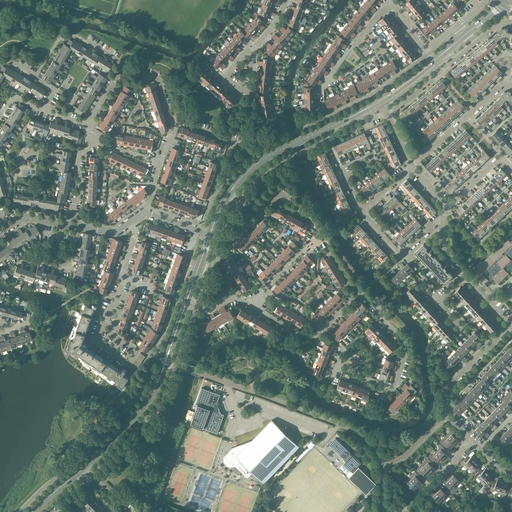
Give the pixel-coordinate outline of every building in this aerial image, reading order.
[(369,0),(367,0),(365,3),(375,11),(376,9),(373,7),(375,4),(369,0)] [(414,0),(409,0),(405,4),(408,6),(405,9),(406,10),(416,2),(414,0)] [(410,9),(412,12),(419,6),(416,2),(406,10),(407,12),(410,9)] [(263,3),(261,9),(273,13),(274,11),(270,9),(271,6),(263,3)] [(365,3),(361,7),(368,13),(370,10),(373,13),(375,11),(365,3)] [(450,7),(456,14),(461,10),(459,7),(457,8),(454,4),(450,7)] [(292,6),(291,8),(303,13),(306,14),(308,9),(305,8),(297,5),(296,8),(292,6)] [(411,16),(413,18),(423,10),(419,6),(412,12),(414,14),(411,16)] [(361,7),(358,11),(368,20),(369,18),(366,15),(368,13),(361,7)] [(456,14),(450,7),(446,10),(454,20),(456,19),(453,16),(456,14)] [(295,12),(293,15),(302,18),(303,13),(291,8),(291,11),(295,12)] [(273,13),(261,9),(259,14),(267,17),(269,14),(273,15),(273,13)] [(423,10),(413,18),(414,19),(416,17),(419,20),(426,14),(423,10)] [(454,20),(446,10),(442,14),(448,21),(450,19),(453,22),(454,20)] [(358,11),(355,16),(361,21),(363,19),(367,21),(368,20),(358,11)] [(442,14),(438,17),(446,27),(448,26),(446,23),(448,21),(442,14)] [(288,17),(288,19),(300,23),(302,18),(293,15),(292,18),(288,17)] [(254,20),(263,29),(265,27),(261,24),(264,22),(257,16),(254,20)] [(355,16),(351,20),(361,28),(363,26),(359,24),(361,21),(355,16)] [(379,21),(382,26),(392,17),(391,16),(388,18),(386,16),(379,21)] [(384,31),(386,30),(393,24),(391,22),(394,19),(392,17),(382,26),(381,27),(384,31)] [(446,27),(438,17),(434,20),(440,27),(443,25),(445,28),(446,27)] [(300,23),(288,19),(287,21),(291,22),(290,25),(298,28),(300,23)] [(256,30),(258,28),(262,31),(263,29),(254,20),(250,24),(256,30)] [(351,20),(348,24),(354,29),(356,27),(360,30),(361,28),(351,20)] [(440,27),(434,20),(430,23),(438,33),(440,32),(438,29),(440,27)] [(430,23),(426,27),(432,34),(435,32),(437,35),(438,33),(430,23)] [(246,28),(256,37),(257,35),(254,32),(256,30),(250,24),(246,28)] [(348,24),(344,28),(354,36),(356,34),(352,32),(354,29),(348,24)] [(386,30),(389,34),(399,26),(398,24),(395,27),(393,24),(386,30)] [(389,34),(393,38),(397,35),(400,33),(397,30),(401,27),(399,26),(389,34)] [(283,27),(282,29),(291,37),(295,33),(289,27),(286,30),(283,27)] [(432,34),(426,27),(422,30),(426,34),(424,35),(427,38),(432,34)] [(247,36),(249,38),(251,36),(254,39),(256,37),(246,28),(243,32),(247,36)] [(354,36),(344,28),(341,32),(347,38),(350,35),(353,38),(354,36)] [(504,37),(511,39),(511,36),(511,33),(507,32),(508,29),(504,28),(504,29),(501,28),(497,32),(498,33),(502,37),(504,37)] [(283,33),(281,35),(288,41),(291,37),(282,29),(280,30),(283,33)] [(237,34),(246,43),(248,41),(245,38),(247,36),(243,32),(240,30),(237,34)] [(492,38),(496,42),(502,37),(498,33),(492,38)] [(233,38),(239,44),(242,42),(245,45),(246,43),(237,34),(233,38)] [(390,40),(394,44),(404,36),(402,34),(399,37),(397,35),(393,38),(390,40)] [(276,35),(275,37),(284,45),(288,41),(281,35),(279,38),(276,35)] [(335,40),(346,48),(347,46),(343,43),(345,40),(338,35),(335,40)] [(405,38),(404,36),(394,44),(391,46),(395,50),(397,49),(404,43),(402,41),(405,38)] [(276,41),(274,43),(281,49),(284,45),(275,37),(273,38),(276,41)] [(229,42),(239,51),(240,49),(237,47),(239,44),(233,38),(229,42)] [(496,42),(492,38),(488,41),(494,48),(498,44),(496,42)] [(74,40),(72,42),(69,47),(71,49),(73,50),(78,43),(74,40)] [(332,45),(339,50),(341,47),(344,49),(346,48),(335,40),(332,45)] [(494,48),(488,41),(484,44),(490,51),(494,48)] [(226,46),(232,52),(234,50),(237,53),(239,51),(229,42),(226,46)] [(73,50),(78,53),(82,45),(78,43),(73,50)] [(269,43),(267,45),(277,53),(281,49),(274,43),(272,46),(269,43)] [(397,49),(401,53),(411,44),(409,43),(406,45),(404,43),(397,49)] [(68,53),(71,49),(66,45),(64,44),(61,48),(68,53)] [(401,53),(404,57),(411,51),(409,49),(412,46),(411,44),(401,53)] [(490,51),(484,44),(480,48),(486,55),(490,51)] [(78,53),(81,55),(82,56),(87,48),(82,45),(78,53)] [(277,53),(267,45),(266,46),(269,49),(267,52),(273,57),(277,53)] [(329,49),(339,56),(341,55),(337,52),(339,50),(332,45),(329,49)] [(222,50),(232,59),(233,57),(230,55),(232,52),(226,46),(222,50)] [(58,53),(66,57),(68,53),(61,48),(58,53)] [(82,56),(83,56),(86,58),(91,51),(87,48),(82,56)] [(480,48),(476,51),(481,58),(486,55),(480,48)] [(326,53),(333,58),(335,56),(338,58),(339,56),(329,49),(326,53)] [(222,50),(219,54),(225,60),(227,58),(230,61),(232,59),(222,50)] [(86,58),(89,60),(91,61),(95,53),(91,51),(86,58)] [(411,51),(404,57),(406,59),(405,62),(408,65),(417,58),(414,56),(418,53),(416,51),(413,54),(411,51)] [(472,55),(477,62),(481,58),(476,51),(472,55)] [(63,62),(64,61),(66,57),(58,53),(55,57),(63,62)] [(100,56),(95,53),(91,61),(92,62),(95,64),(100,56)] [(326,53),(323,58),(333,65),(334,63),(331,61),(333,58),(326,53)] [(219,54),(215,58),(225,67),(226,65),(223,63),(225,60),(219,54)] [(477,62),(472,55),(467,58),(473,65),(477,62)] [(95,64),(101,68),(106,60),(100,56),(95,64)] [(55,57),(53,61),(60,66),(62,63),(63,62),(55,57)] [(225,67),(215,58),(211,63),(218,68),(220,66),(223,69),(225,67)] [(323,58),(319,62),(327,67),(328,65),(332,67),(333,65),(323,58)] [(473,65),(467,58),(463,62),(469,68),(473,65)] [(106,60),(101,68),(108,72),(113,64),(106,60)] [(57,70),(58,69),(60,66),(53,61),(50,66),(57,70)] [(388,64),(395,75),(397,73),(394,70),(397,68),(392,61),(388,64)] [(319,62),(316,67),(327,74),(328,72),(325,70),(327,67),(319,62)] [(469,68),(463,62),(459,65),(465,72),(469,68)] [(383,67),(388,74),(391,72),(393,76),(395,75),(388,64),(383,67)] [(465,72),(459,65),(455,69),(461,75),(465,72)] [(494,65),(490,69),(498,77),(502,73),(494,65)] [(7,77),(11,69),(7,66),(6,68),(2,74),(4,75),(7,77)] [(55,75),(57,72),(57,70),(50,66),(47,70),(55,75)] [(316,67),(313,71),(320,76),(322,73),(326,76),(327,74),(316,67)] [(379,70),(386,81),(388,79),(385,76),(388,74),(383,67),(379,70)] [(11,80),(16,72),(11,69),(7,77),(11,80)] [(461,75),(455,69),(451,72),(456,79),(461,75)] [(486,73),(494,81),(498,77),(490,69),(486,73)] [(55,75),(47,70),(45,74),(52,79),(53,78),(55,75)] [(379,70),(374,73),(379,80),(382,78),(384,82),(386,81),(379,70)] [(198,79),(202,82),(211,73),(209,71),(206,74),(204,72),(198,79)] [(313,71),(310,76),(321,83),(322,81),(319,79),(320,76),(313,71)] [(20,75),(16,72),(11,80),(14,81),(15,82),(20,75)] [(97,77),(96,78),(104,83),(107,78),(99,73),(97,77)] [(202,82),(206,86),(212,79),(210,77),(213,74),(211,73),(202,82)] [(374,73),(370,76),(377,86),(379,85),(376,82),(379,80),(374,73)] [(486,73),(482,76),(490,84),(494,81),(486,73)] [(52,79),(45,74),(42,79),(49,84),(51,80),(52,79)] [(24,77),(20,75),(15,82),(16,83),(20,85),(24,77)] [(321,83),(310,76),(307,80),(314,85),(316,82),(319,85),(321,83)] [(365,79),(370,86),(373,84),(375,88),(377,86),(370,76),(365,79)] [(490,84),(482,76),(479,80),(486,88),(490,84)] [(29,80),(24,77),(20,85),(23,87),(24,88),(29,80)] [(95,79),(93,82),(101,87),(104,83),(96,78),(95,79)] [(206,86),(210,90),(219,80),(217,78),(214,82),(212,79),(206,86)] [(365,79),(361,82),(368,92),(370,91),(367,88),(370,86),(365,79)] [(33,83),(29,80),(24,88),(25,88),(28,90),(33,83)] [(210,90),(214,93),(220,87),(218,85),(221,81),(219,80),(210,90)] [(441,80),(437,84),(442,91),(447,87),(441,80)] [(486,88),(479,80),(475,84),(482,92),(486,88)] [(91,85),(91,86),(98,91),(101,87),(93,82),(91,85)] [(368,92),(361,82),(356,85),(361,92),(364,90),(366,94),(368,92)] [(39,87),(33,83),(28,90),(35,94),(39,87)] [(155,90),(156,90),(154,84),(149,86),(146,87),(145,87),(147,93),(155,90)] [(437,84),(432,87),(438,94),(442,91),(437,84)] [(475,84),(471,88),(478,95),(482,92),(475,84)] [(88,91),(96,96),(98,91),(91,86),(90,88),(88,91)] [(121,91),(122,92),(122,91),(129,96),(128,96),(129,96),(133,91),(131,90),(129,89),(124,86),(121,91)] [(214,93),(218,97),(227,87),(225,86),(222,89),(220,87),(214,93)] [(354,86),(349,88),(355,100),(357,99),(355,95),(358,93),(354,86)] [(46,91),(39,87),(35,94),(41,98),(46,91)] [(218,97),(222,100),(228,94),(226,92),(229,89),(227,87),(218,97)] [(428,91),(434,98),(438,94),(432,87),(428,91)] [(349,88),(344,91),(348,98),(351,97),(353,101),(355,100),(349,88)] [(478,95),(471,88),(467,91),(474,99),(478,95)] [(157,96),(155,90),(147,93),(149,97),(149,98),(157,96)] [(86,94),(85,95),(93,100),(96,96),(88,91),(86,94)] [(122,92),(119,97),(125,101),(126,100),(128,96),(129,96),(122,91),(122,92)] [(344,91),(339,93),(345,105),(347,104),(345,100),(348,98),(344,91)] [(424,94),(430,101),(434,98),(428,91),(424,94)] [(506,100),(507,100),(511,101),(511,95),(510,95),(511,92),(507,91),(506,93),(504,92),(500,95),(501,96),(506,100)] [(222,100),(226,104),(235,94),(233,93),(231,96),(228,94),(222,100)] [(339,93),(335,96),(339,103),(341,102),(343,106),(345,105),(339,93)] [(235,94),(226,104),(231,108),(236,101),(234,99),(237,96),(235,94)] [(424,94),(420,98),(426,104),(430,101),(424,94)] [(85,96),(83,99),(90,104),(93,100),(85,95),(85,96)] [(151,104),(159,102),(157,96),(149,98),(150,99),(151,104)] [(335,96),(330,98),(336,110),(338,109),(336,105),(339,103),(335,96)] [(500,106),(506,100),(501,96),(496,102),(500,106)] [(119,97),(115,102),(122,106),(125,102),(125,101),(119,97)] [(336,110),(330,98),(325,101),(329,108),(332,107),(334,111),(336,110)] [(420,98),(416,101),(422,108),(426,104),(420,98)] [(90,104),(83,99),(80,104),(87,109),(90,104)] [(458,100),(454,104),(461,112),(465,108),(458,100)] [(416,101),(412,105),(417,111),(422,108),(416,101)] [(115,102),(112,107),(119,111),(120,110),(122,106),(115,102)] [(153,109),(153,110),(161,107),(159,102),(151,104),(153,109)] [(504,109),(500,106),(496,102),(492,105),(499,113),(504,109)] [(10,115),(17,120),(23,111),(26,113),(28,110),(20,104),(17,107),(15,106),(10,115)] [(87,109),(80,104),(77,108),(74,106),(72,110),(81,115),(83,112),(85,113),(87,109)] [(454,104),(450,107),(457,116),(461,112),(454,104)] [(412,105),(408,108),(413,115),(417,111),(412,105)] [(496,117),(499,113),(492,105),(488,109),(496,117)] [(112,107),(109,112),(116,116),(118,112),(119,111),(112,107)] [(155,116),(163,113),(161,107),(153,110),(153,111),(155,116)] [(457,116),(450,107),(446,111),(453,119),(457,116)] [(413,115),(408,108),(403,111),(409,118),(413,115)] [(492,121),(496,117),(488,109),(484,113),(492,121)] [(405,122),(409,118),(403,111),(399,115),(405,122)] [(453,119),(446,111),(442,115),(449,123),(453,119)] [(109,112),(106,117),(113,121),(113,120),(116,116),(109,112)] [(157,120),(157,121),(165,119),(163,113),(155,116),(157,120)] [(488,124),(492,121),(484,113),(480,116),(488,124)] [(10,115),(7,119),(15,124),(15,123),(17,120),(10,115)] [(449,123),(442,115),(437,118),(445,126),(449,123)] [(484,128),(488,124),(480,116),(476,120),(484,128)] [(113,121),(106,117),(103,122),(109,126),(110,126),(112,122),(113,121)] [(437,118),(433,122),(441,130),(445,126),(437,118)] [(7,119),(4,124),(12,128),(14,125),(15,124),(7,119)] [(157,122),(159,127),(166,124),(165,119),(157,121),(157,122)] [(103,130),(106,131),(107,132),(110,127),(110,126),(109,126),(103,122),(102,121),(99,127),(103,130)] [(433,122),(429,125),(437,134),(441,130),(433,122)] [(4,124),(2,128),(9,133),(10,132),(12,128),(4,124)] [(166,124),(159,127),(161,133),(163,132),(168,130),(166,124)] [(375,128),(377,133),(385,129),(383,124),(375,128)] [(429,125),(425,129),(433,137),(437,134),(429,125)] [(2,128),(0,130),(0,132),(7,137),(9,134),(9,133),(2,128)] [(186,139),(186,138),(189,131),(189,130),(183,128),(181,133),(181,135),(180,137),(186,139)] [(377,133),(379,138),(387,134),(385,129),(377,133)] [(425,129),(421,133),(429,141),(433,137),(425,129)] [(80,131),(75,130),(72,138),(77,139),(75,143),(80,145),(83,135),(79,133),(80,131)] [(465,130),(461,134),(467,140),(471,137),(465,130)] [(491,136),(495,140),(501,134),(497,130),(491,136)] [(186,138),(192,140),(195,133),(189,131),(186,138)] [(359,135),(363,145),(369,142),(364,132),(359,135)] [(192,140),(197,142),(198,142),(200,135),(195,133),(192,140)] [(429,141),(421,133),(417,136),(424,145),(429,141)] [(379,138),(381,143),(390,139),(387,134),(379,138)] [(461,134),(457,137),(463,144),(467,140),(461,134)] [(495,140),(499,144),(505,138),(501,134),(495,140)] [(198,142),(203,144),(206,137),(200,135),(198,142)] [(359,135),(354,137),(359,147),(363,145),(359,135)] [(208,146),(209,146),(212,139),(206,137),(203,144),(208,146)] [(349,139),(354,149),(359,147),(354,137),(349,139)] [(457,137),(453,141),(459,148),(463,144),(457,137)] [(499,144),(502,148),(509,142),(505,138),(499,144)] [(214,148),(217,141),(212,139),(209,146),(210,146),(214,148)] [(349,139),(344,142),(349,152),(354,149),(349,139)] [(381,143),(384,148),(392,144),(390,139),(381,143)] [(223,143),(217,141),(215,148),(214,151),(222,154),(225,146),(222,145),(223,143)] [(453,141),(449,145),(455,151),(459,148),(453,141)] [(339,144),(344,154),(349,152),(344,142),(339,144)] [(511,145),(509,142),(502,148),(506,152),(511,146),(511,145)] [(344,154),(339,144),(334,146),(339,156),(344,154)] [(384,148),(386,152),(394,149),(392,144),(384,148)] [(449,145),(445,148),(451,155),(455,151),(449,145)] [(173,148),(171,154),(180,157),(182,151),(180,151),(178,150),(173,148)] [(441,152),(447,158),(451,155),(445,148),(441,152)] [(386,152),(388,157),(396,154),(394,149),(386,152)] [(480,154),(486,161),(490,157),(484,150),(480,154)] [(316,155),(319,160),(327,156),(324,151),(316,155)] [(437,155),(443,162),(447,158),(441,152),(437,155)] [(109,162),(114,164),(118,155),(113,153),(110,158),(109,160),(109,162)] [(171,154),(169,159),(178,163),(180,157),(171,154)] [(388,157),(391,162),(399,159),(396,154),(388,157)] [(480,154),(476,158),(482,165),(486,161),(480,154)] [(114,164),(120,167),(124,158),(118,155),(114,164)] [(443,162),(437,155),(433,159),(439,166),(443,162)] [(319,160),(321,165),(329,161),(327,156),(319,160)] [(129,160),(124,158),(120,167),(125,169),(129,160)] [(476,158),(472,162),(478,168),(482,165),(476,158)] [(169,159),(167,165),(176,168),(178,163),(169,159)] [(399,159),(391,162),(393,167),(401,164),(399,159)] [(433,159),(429,163),(435,169),(439,166),(433,159)] [(125,169),(131,172),(135,163),(129,160),(125,169)] [(211,161),(209,167),(216,170),(218,164),(216,163),(211,161)] [(329,161),(321,165),(323,170),(331,166),(329,161)] [(472,162),(468,165),(474,172),(478,168),(472,162)] [(140,165),(135,163),(131,172),(136,174),(140,165)] [(435,169),(429,163),(425,166),(431,173),(435,169)] [(146,168),(140,165),(136,174),(142,177),(142,175),(143,173),(146,168)] [(167,165),(165,171),(174,174),(176,168),(167,165)] [(468,165),(464,169),(470,175),(474,172),(468,165)] [(323,170),(325,174),(333,171),(331,166),(323,170)] [(209,167),(207,172),(207,173),(214,175),(216,170),(209,167)] [(384,168),(380,172),(386,179),(390,175),(384,168)] [(464,169),(460,173),(466,179),(470,175),(464,169)] [(507,176),(501,169),(497,173),(503,179),(507,176)] [(165,171),(163,176),(172,180),(174,174),(165,171)] [(333,171),(325,174),(328,179),(336,176),(333,171)] [(380,172),(376,176),(382,182),(386,179),(380,172)] [(206,174),(205,178),(212,181),(214,175),(207,173),(206,174)] [(460,173),(456,176),(462,183),(466,179),(460,173)] [(503,179),(497,173),(493,177),(499,183),(503,179)] [(172,180),(163,176),(161,182),(166,184),(168,185),(170,185),(172,180)] [(336,176),(328,179),(330,184),(338,181),(336,176)] [(382,182),(376,176),(372,179),(378,186),(382,182)] [(456,176),(452,180),(458,186),(462,183),(456,176)] [(493,177),(489,180),(495,187),(499,183),(493,177)] [(203,183),(203,184),(210,187),(212,181),(205,178),(203,183)] [(378,186),(372,179),(368,183),(374,190),(378,186)] [(411,184),(407,180),(400,186),(404,190),(411,184)] [(448,184),(454,190),(458,186),(452,180),(448,184)] [(495,187),(489,180),(485,184),(491,190),(495,187)] [(330,184),(332,189),(340,185),(338,181),(330,184)] [(368,183),(364,187),(370,193),(374,190),(368,183)] [(202,185),(201,190),(208,192),(210,187),(203,184),(202,185)] [(414,188),(411,184),(404,190),(408,194),(414,188)] [(454,190),(448,184),(444,187),(450,194),(454,190)] [(485,184),(481,188),(487,194),(491,190),(485,184)] [(340,185),(332,189),(334,194),(342,190),(340,185)] [(370,193),(364,187),(360,190),(366,197),(370,193)] [(138,192),(143,198),(148,195),(145,190),(143,188),(138,192)] [(408,194),(412,198),(418,192),(414,188),(408,194)] [(481,188),(477,191),(483,198),(487,194),(481,188)] [(208,192),(201,190),(199,196),(204,197),(206,198),(208,192)] [(342,190),(334,194),(337,199),(345,195),(342,190)] [(477,191),(473,195),(479,201),(483,198),(477,191)] [(134,195),(138,202),(143,198),(138,192),(134,195)] [(418,192),(412,198),(415,202),(422,196),(418,192)] [(12,202),(20,204),(22,195),(14,193),(12,202)] [(27,205),(29,196),(22,195),(20,204),(27,205)] [(129,199),(134,205),(138,202),(134,195),(133,196),(129,199)] [(162,207),(163,206),(162,206),(165,198),(166,197),(160,195),(159,197),(158,199),(156,205),(162,207)] [(337,199),(339,204),(347,200),(345,195),(337,199)] [(479,201),(473,195),(469,199),(475,205),(479,201)] [(394,196),(390,199),(396,206),(400,202),(394,196)] [(415,202),(419,206),(425,200),(422,196),(415,202)] [(163,206),(168,208),(171,200),(165,198),(162,206),(163,206)] [(124,202),(129,209),(134,205),(129,199),(125,202),(124,202)] [(390,199),(386,203),(392,210),(396,206),(390,199)] [(469,199),(465,202),(471,209),(475,205),(469,199)] [(168,208),(174,210),(176,202),(175,202),(171,200),(168,208)] [(347,200),(339,204),(341,209),(349,205),(347,200)] [(419,206),(423,210),(429,204),(425,200),(419,206)] [(503,204),(510,210),(511,207),(511,204),(507,200),(503,204)] [(58,211),(58,208),(62,209),(63,203),(57,201),(53,201),(52,209),(58,211)] [(119,206),(124,212),(129,209),(124,202),(123,203),(119,206)] [(174,210),(179,212),(182,204),(177,203),(176,202),(174,210)] [(465,202),(461,206),(467,212),(471,209),(465,202)] [(386,203),(382,207),(388,213),(392,210),(386,203)] [(179,212),(185,214),(188,206),(187,206),(182,204),(179,212)] [(429,204),(423,210),(426,214),(433,208),(429,204)] [(510,210),(503,204),(500,207),(506,214),(510,210)] [(349,205),(341,209),(344,214),(352,210),(349,205)] [(115,209),(114,210),(119,216),(124,212),(119,206),(115,209)] [(185,214),(191,216),(193,208),(189,207),(188,206),(185,214)] [(461,206),(457,210),(463,216),(467,212),(461,206)] [(388,213),(382,207),(378,210),(384,217),(388,213)] [(500,207),(496,211),(502,218),(506,214),(500,207)] [(193,208),(191,216),(197,218),(198,213),(199,210),(193,208)] [(273,209),(270,215),(273,217),(274,215),(279,218),(283,211),(277,208),(276,210),(273,209)] [(433,208),(426,214),(430,218),(437,212),(433,208)] [(113,210),(110,213),(109,213),(114,220),(119,216),(114,210),(113,210)] [(463,216),(457,210),(453,213),(459,220),(463,216)] [(283,220),(284,221),(288,214),(283,211),(279,218),(283,220)] [(496,211),(492,215),(498,221),(502,218),(496,211)] [(109,213),(110,213),(109,212),(104,216),(105,217),(106,219),(110,224),(115,220),(114,220),(109,213)] [(285,221),(289,224),(293,217),(288,214),(284,221),(285,221)] [(488,219),(494,225),(498,221),(492,215),(488,219)] [(293,226),(294,227),(298,220),(293,217),(289,224),(293,226)] [(411,223),(417,229),(421,225),(415,219),(411,223)] [(488,219),(484,222),(490,229),(494,225),(488,219)] [(295,227),(299,230),(303,223),(298,220),(294,227),(295,227)] [(265,223),(263,221),(259,225),(265,231),(269,227),(265,223)] [(299,230),(304,234),(305,232),(306,230),(309,225),(304,222),(303,223),(299,230)] [(490,229),(484,222),(480,226),(486,232),(490,229)] [(146,232),(151,234),(154,225),(149,223),(146,232)] [(411,223),(407,226),(413,233),(417,229),(411,223)] [(352,230),(356,235),(362,229),(358,224),(352,230)] [(30,228),(35,236),(39,233),(37,230),(36,227),(35,225),(30,228)] [(151,234),(156,236),(160,227),(154,225),(151,234)] [(259,225),(255,230),(261,235),(261,234),(265,231),(259,225)] [(407,226),(403,230),(409,236),(413,233),(407,226)] [(480,226),(476,230),(482,236),(486,232),(480,226)] [(156,236),(161,238),(165,229),(160,227),(156,236)] [(30,228),(26,231),(31,238),(35,236),(30,228)] [(161,238),(167,239),(170,231),(165,229),(161,238)] [(356,235),(359,239),(366,233),(362,229),(356,235)] [(256,239),(260,236),(261,235),(255,230),(251,234),(256,239)] [(403,230),(399,234),(405,240),(409,236),(403,230)] [(482,236),(476,230),(472,234),(478,240),(482,236)] [(26,231),(23,233),(22,234),(26,241),(31,238),(26,231)] [(167,239),(172,241),(175,232),(170,231),(167,239)] [(172,241),(177,243),(180,234),(175,232),(172,241)] [(82,241),(91,242),(92,235),(83,233),(82,241)] [(359,239),(363,243),(370,237),(366,233),(359,239)] [(20,234),(17,236),(22,244),(26,241),(22,234),(20,234)] [(180,234),(177,243),(182,245),(185,236),(180,234)] [(251,234),(246,238),(252,244),(253,243),(256,239),(251,234)] [(399,234),(395,237),(401,244),(405,240),(399,234)] [(13,239),(18,247),(22,244),(17,236),(14,238),(13,239)] [(363,243),(367,246),(373,240),(370,237),(363,243)] [(401,244),(395,237),(391,241),(397,248),(401,244)] [(246,238),(242,242),(248,248),(251,244),(252,244),(246,238)] [(484,283),(487,287),(494,280),(498,284),(509,274),(507,272),(511,267),(511,240),(510,242),(507,238),(496,248),(497,249),(482,263),(481,261),(473,268),(478,275),(476,277),(483,284),(484,283)] [(13,239),(12,240),(8,242),(10,245),(13,249),(18,247),(13,239)] [(114,239),(112,244),(121,247),(123,242),(114,239)] [(367,246),(370,250),(377,244),(373,240),(367,246)] [(82,241),(80,248),(89,250),(91,242),(82,241)] [(152,245),(143,241),(142,244),(137,243),(136,245),(141,247),(150,250),(152,245)] [(288,246),(289,246),(295,252),(294,252),(295,253),(300,248),(295,244),(294,242),(293,241),(288,246)] [(248,248),(242,242),(238,247),(240,249),(244,252),(248,248)] [(112,244),(110,249),(119,252),(121,247),(112,244)] [(381,248),(377,244),(370,250),(374,254),(381,248)] [(439,278),(438,280),(441,283),(442,282),(444,284),(453,276),(447,269),(449,267),(447,265),(444,267),(432,253),(434,251),(432,249),(430,251),(423,244),(415,252),(417,255),(416,256),(419,259),(420,258),(424,263),(423,264),(426,267),(427,266),(431,271),(430,272),(433,275),(435,274),(439,278)] [(10,245),(6,247),(11,255),(12,254),(15,252),(13,249),(10,245)] [(141,247),(136,245),(135,248),(140,249),(139,252),(148,255),(150,250),(141,247)] [(290,256),(294,252),(295,252),(289,246),(285,250),(290,256)] [(6,247),(2,250),(7,258),(10,256),(11,255),(6,247)] [(374,254),(378,258),(384,252),(381,248),(374,254)] [(108,254),(117,257),(119,252),(110,249),(108,254)] [(284,251),(280,255),(286,260),(290,256),(285,250),(284,251)] [(148,255),(139,252),(138,254),(133,253),(133,255),(146,260),(148,255)] [(384,252),(378,258),(382,263),(388,257),(384,252)] [(108,254),(106,259),(115,262),(117,257),(108,254)] [(176,259),(185,262),(187,257),(178,254),(176,259)] [(225,261),(228,266),(235,262),(230,254),(226,257),(227,259),(225,261)] [(136,262),(145,265),(146,260),(133,255),(132,258),(137,259),(136,262)] [(280,255),(276,259),(282,265),(286,260),(280,255)] [(303,260),(303,261),(309,266),(310,267),(314,262),(313,261),(311,260),(307,256),(303,260)] [(321,262),(325,267),(333,262),(330,257),(325,260),(323,261),(321,262)] [(106,259),(105,264),(113,267),(115,262),(106,259)] [(174,264),(183,267),(185,262),(176,259),(174,264)] [(276,259),(272,263),(278,269),(282,265),(276,259)] [(303,261),(299,265),(307,273),(308,272),(306,270),(309,266),(303,261)] [(145,265),(136,262),(135,265),(130,263),(129,265),(143,270),(145,265)] [(235,262),(228,266),(231,271),(238,267),(237,266),(235,262)] [(325,267),(328,272),(336,267),(333,262),(325,267)] [(268,267),(268,268),(273,273),(278,269),(272,263),(268,267)] [(103,270),(105,270),(112,273),(112,272),(113,267),(105,264),(103,270)] [(172,269),(181,272),(183,267),(174,264),(172,269)] [(402,269),(399,271),(405,278),(409,274),(403,268),(402,267),(400,264),(399,266),(402,269)] [(407,264),(403,268),(409,274),(413,270),(407,264)] [(143,270),(129,265),(128,268),(133,270),(132,272),(141,276),(143,270)] [(299,265),(295,269),(301,275),(304,271),(306,273),(307,273),(299,265)] [(238,267),(231,271),(234,276),(241,272),(238,268),(238,267)] [(328,272),(331,277),(339,272),(336,267),(328,272)] [(267,268),(264,272),(269,277),(273,273),(268,268),(267,268)] [(172,269),(170,274),(179,277),(181,272),(172,269)] [(291,273),(297,279),(301,275),(295,269),(291,273)] [(105,270),(103,275),(112,279),(114,273),(112,272),(112,273),(105,270)] [(264,272),(263,271),(259,276),(260,277),(262,278),(266,282),(270,278),(269,277),(264,272)] [(395,275),(401,281),(405,278),(399,271),(395,275)] [(234,276),(237,282),(244,277),(244,276),(241,272),(234,276)] [(331,277),(334,282),(342,277),(339,272),(331,277)] [(83,282),(85,275),(76,273),(75,278),(77,279),(77,281),(83,282)] [(291,273),(287,278),(292,283),(297,279),(291,273)] [(170,274),(169,279),(178,283),(179,277),(170,274)] [(103,275),(101,281),(110,284),(112,279),(103,275)] [(401,281),(395,275),(391,279),(397,285),(401,281)] [(61,277),(59,285),(65,287),(68,281),(66,280),(66,278),(61,277)] [(237,282),(240,287),(247,282),(245,278),(244,277),(237,282)] [(342,277),(334,282),(337,288),(339,287),(341,285),(346,282),(342,277)] [(287,278),(282,282),(290,290),(291,289),(289,287),(292,283),(287,278)] [(169,279),(167,284),(176,288),(178,283),(169,279)] [(101,281),(100,286),(109,289),(110,284),(101,281)] [(240,287),(239,287),(243,292),(248,289),(250,288),(251,287),(248,282),(247,282),(240,287)] [(282,282),(278,286),(284,292),(287,288),(289,290),(290,290),(282,282)] [(176,288),(167,284),(165,290),(174,293),(176,288)] [(278,286),(278,285),(273,290),(277,294),(279,296),(280,297),(285,292),(284,292),(278,286)] [(109,289),(100,286),(98,291),(107,294),(109,289)] [(458,297),(468,288),(466,286),(463,289),(461,287),(454,293),(458,297)] [(409,298),(418,289),(417,287),(414,290),(411,288),(405,294),(409,298)] [(458,297),(462,301),(468,295),(466,293),(469,289),(468,288),(458,297)] [(412,302),(419,296),(416,293),(420,290),(418,289),(409,298),(412,302)] [(132,291),(130,296),(139,299),(141,294),(132,291)] [(333,298),(340,305),(344,300),(340,296),(338,295),(337,293),(333,298)] [(468,295),(462,301),(465,305),(475,296),(474,294),(470,297),(468,295)] [(412,302),(416,306),(426,297),(424,295),(421,298),(419,296),(412,302)] [(130,296),(128,301),(137,304),(139,299),(130,296)] [(163,296),(161,302),(170,305),(172,299),(163,296)] [(475,296),(465,305),(469,309),(475,303),(473,300),(477,297),(475,296)] [(420,310),(426,304),(424,301),(427,298),(426,297),(416,306),(420,310)] [(340,305),(333,298),(328,302),(335,309),(340,305)] [(128,301),(127,306),(136,309),(137,304),(128,301)] [(161,302),(159,307),(168,310),(170,305),(161,302)] [(335,309),(328,302),(324,306),(331,313),(335,309)] [(477,305),(475,303),(469,309),(473,313),(482,304),(481,302),(477,305)] [(84,342),(96,309),(97,309),(98,306),(92,304),(91,307),(88,306),(88,305),(83,303),(67,350),(70,352),(123,389),(125,386),(126,384),(125,384),(132,374),(124,368),(122,371),(89,349),(90,348),(86,345),(86,344),(87,343),(84,342)] [(357,303),(355,304),(365,314),(369,310),(363,304),(360,306),(357,303)] [(420,310),(423,314),(433,305),(432,303),(428,306),(426,304),(420,310)] [(275,313),(280,316),(285,307),(280,304),(275,313)] [(357,309),(355,311),(361,318),(363,320),(367,316),(365,314),(355,304),(354,306),(357,309)] [(484,305),(482,304),(473,313),(476,317),(483,311),(480,308),(484,305)] [(427,318),(433,312),(431,309),(435,306),(433,305),(423,314),(427,318)] [(127,306),(125,311),(134,314),(136,309),(127,306)] [(324,306),(320,311),(327,318),(331,313),(324,306)] [(159,307),(157,312),(166,315),(168,310),(159,307)] [(198,328),(203,335),(223,323),(224,324),(230,321),(229,319),(234,316),(232,313),(234,312),(231,307),(228,308),(229,310),(227,311),(224,307),(219,310),(222,314),(216,318),(214,314),(210,316),(212,320),(205,324),(203,321),(200,322),(202,326),(198,328)] [(248,323),(269,335),(273,328),(269,326),(271,322),(268,320),(266,324),(259,320),(261,316),(257,314),(255,318),(249,314),(252,310),(247,307),(244,311),(242,310),(243,308),(240,307),(237,312),(239,313),(237,316),(242,319),(241,321),(247,324),(248,323)] [(280,316),(285,319),(290,310),(285,307),(280,316)] [(14,318),(13,323),(15,324),(16,319),(20,320),(22,312),(22,310),(17,309),(14,318)] [(285,319),(290,322),(295,313),(290,310),(285,319)] [(350,310),(348,312),(357,321),(361,318),(355,311),(353,313),(350,310)] [(476,317),(480,321),(490,312),(488,310),(485,313),(483,311),(476,317)] [(125,311),(123,316),(132,319),(134,314),(125,311)] [(316,315),(323,322),(327,318),(320,311),(316,315)] [(431,322),(440,313),(439,311),(436,314),(433,312),(427,318),(431,322)] [(157,312),(155,317),(164,320),(166,315),(157,312)] [(349,317),(347,319),(355,327),(359,323),(357,321),(348,312),(346,314),(349,317)] [(480,321),(484,325),(490,319),(488,316),(491,313),(490,312),(480,321)] [(290,322),(295,325),(301,317),(295,313),(290,322)] [(439,321),(441,320),(438,317),(442,314),(440,313),(431,322),(434,325),(434,326),(439,321)] [(323,322),(316,315),(312,319),(313,321),(314,322),(319,326),(323,322)] [(123,316),(121,321),(130,324),(132,319),(123,316)] [(155,317),(154,322),(163,325),(164,320),(155,317)] [(301,317),(295,325),(301,328),(304,323),(305,321),(306,320),(301,317)] [(342,318),(340,320),(350,329),(352,331),(355,327),(347,319),(345,321),(342,318)] [(492,321),(490,319),(484,325),(487,329),(497,319),(496,318),(492,321)] [(499,321),(497,319),(487,329),(491,333),(497,327),(495,324),(499,321)] [(342,325),(340,327),(346,333),(350,329),(340,320),(338,322),(342,325)] [(437,331),(446,322),(445,320),(441,323),(439,321),(434,326),(434,325),(433,327),(437,331)] [(121,321),(119,326),(128,330),(130,324),(121,321)] [(163,325),(154,322),(152,327),(161,331),(163,325)] [(437,331),(440,335),(447,329),(444,327),(448,323),(446,322),(437,331)] [(366,330),(370,334),(380,325),(378,323),(375,326),(373,324),(366,330)] [(370,334),(374,338),(380,332),(378,330),(382,326),(380,325),(370,334)] [(128,330),(119,326),(118,332),(127,335),(128,330)] [(335,326),(333,327),(342,337),(344,338),(347,334),(346,333),(340,327),(338,329),(335,326)] [(342,337),(333,327),(331,329),(334,332),(332,335),(338,341),(342,337)] [(23,332),(24,334),(26,341),(27,343),(32,341),(33,341),(34,342),(36,341),(32,331),(29,333),(29,332),(26,333),(26,332),(25,331),(24,328),(22,329),(23,332)] [(440,335),(444,339),(454,330),(452,328),(449,331),(447,329),(440,335)] [(150,331),(148,333),(156,339),(159,334),(151,329),(150,331)] [(376,343),(378,342),(387,332),(386,330),(382,334),(380,332),(374,338),(372,340),(376,343)] [(454,330),(444,339),(448,343),(454,337),(452,334),(455,331),(454,330)] [(389,334),(387,332),(378,342),(382,345),(388,339),(386,337),(389,334)] [(475,332),(471,336),(480,345),(482,344),(478,341),(481,338),(475,332)] [(148,333),(145,338),(153,343),(156,339),(148,333)] [(2,337),(4,342),(7,350),(12,348),(9,340),(6,341),(6,340),(5,339),(4,336),(2,337)] [(19,336),(14,338),(17,346),(22,345),(21,343),(19,336)] [(471,336),(467,340),(473,346),(475,344),(479,347),(480,345),(471,336)] [(14,338),(9,340),(12,348),(17,346),(14,338)] [(145,338),(142,342),(150,348),(153,343),(145,338)] [(390,341),(388,339),(381,346),(385,350),(386,349),(395,340),(393,338),(390,341)] [(395,340),(386,349),(390,353),(396,347),(394,345),(397,342),(395,340)] [(467,340),(463,344),(473,353),(474,352),(471,348),(473,346),(467,340)] [(150,348),(142,342),(139,347),(147,352),(150,348)] [(325,343),(323,348),(335,353),(336,350),(332,349),(333,346),(325,343)] [(463,344),(459,348),(466,354),(468,351),(471,355),(473,353),(463,344)] [(323,348),(321,353),(329,356),(330,354),(337,357),(338,354),(335,353),(323,348)] [(459,348),(456,351),(465,361),(467,359),(463,356),(466,354),(459,348)] [(465,361),(456,351),(452,355),(458,361),(460,359),(464,362),(465,361)] [(321,353),(319,358),(332,363),(333,361),(328,359),(329,356),(321,353)] [(511,361),(504,354),(502,356),(501,355),(499,357),(507,364),(511,361)] [(458,361),(452,355),(448,359),(458,369),(459,367),(456,364),(458,361)] [(507,364),(499,357),(498,359),(499,360),(497,362),(503,368),(507,364)] [(319,358),(317,363),(326,367),(327,364),(331,365),(332,363),(319,358)] [(381,363),(384,364),(396,369),(397,366),(393,365),(394,362),(386,359),(383,358),(381,363)] [(458,369),(448,359),(444,363),(450,369),(453,367),(456,370),(458,369)] [(494,363),(492,365),(500,372),(503,368),(497,362),(495,364),(494,363)] [(317,363),(315,369),(328,373),(329,371),(325,369),(326,367),(317,363)] [(384,364),(382,369),(390,372),(391,370),(396,371),(396,369),(384,364)] [(492,365),(490,366),(491,367),(489,370),(496,376),(500,372),(492,365)] [(328,373),(315,369),(314,374),(322,377),(323,374),(327,376),(328,373)] [(382,369),(380,374),(393,379),(394,376),(389,375),(390,372),(382,369)] [(484,372),(492,380),(496,376),(489,370),(487,372),(486,371),(484,372)] [(492,380),(484,372),(483,374),(484,375),(482,377),(483,379),(488,384),(492,380)] [(393,379),(380,374),(378,379),(387,383),(388,380),(392,381),(393,379)] [(337,388),(342,390),(347,377),(344,376),(343,381),(340,380),(337,388)] [(342,390),(347,392),(350,383),(348,382),(349,378),(347,377),(342,390)] [(480,380),(478,381),(486,389),(490,385),(488,384),(483,379),(481,381),(480,380)] [(347,392),(352,394),(357,381),(354,380),(353,384),(350,383),(347,392)] [(356,398),(357,395),(360,387),(358,386),(359,382),(357,381),(352,394),(351,396),(356,398)] [(405,383),(404,385),(413,395),(417,391),(416,390),(418,388),(412,381),(410,383),(411,384),(409,387),(405,383)] [(478,384),(476,386),(482,393),(486,389),(478,381),(477,383),(478,384)] [(368,382),(367,385),(362,397),(361,400),(367,402),(371,391),(368,390),(371,383),(368,382)] [(357,395),(362,397),(367,385),(365,384),(363,388),(360,387),(357,395)] [(413,395),(404,385),(402,387),(405,390),(403,392),(411,400),(415,396),(413,395)] [(471,389),(478,397),(482,393),(476,386),(473,388),(472,387),(471,389)] [(198,405),(191,424),(217,433),(224,415),(221,413),(219,408),(216,407),(220,395),(202,388),(196,404),(198,405)] [(399,392),(396,389),(394,391),(406,402),(407,404),(411,400),(403,392),(401,394),(399,392)] [(470,392),(468,394),(475,400),(478,397),(471,389),(469,391),(470,392)] [(406,402),(394,391),(392,393),(395,396),(396,396),(397,398),(396,400),(402,406),(406,402)] [(463,397),(471,404),(475,400),(468,394),(466,396),(465,395),(463,397)] [(505,400),(507,402),(510,404),(511,402),(511,399),(507,394),(503,398),(505,400)] [(471,404),(463,397),(461,398),(463,400),(460,402),(467,408),(471,404)] [(390,399),(388,401),(398,410),(402,406),(396,400),(394,402),(390,399)] [(501,404),(511,413),(511,411),(509,408),(511,406),(510,404),(510,405),(507,402),(505,400),(501,404)] [(398,410),(388,401),(387,402),(390,406),(388,408),(387,407),(384,409),(390,415),(392,412),(394,414),(398,410)] [(457,403),(456,405),(463,412),(467,408),(460,402),(458,404),(457,403)] [(497,408),(504,414),(506,411),(509,415),(511,413),(501,404),(497,408)] [(463,412),(456,405),(454,406),(455,407),(453,410),(459,416),(463,412)] [(494,411),(503,421),(505,419),(501,416),(504,414),(497,408),(494,411)] [(490,415),(496,421),(498,419),(502,422),(503,421),(494,411),(490,415)] [(496,421),(490,415),(486,419),(496,428),(497,427),(494,424),(496,421)] [(496,428),(486,419),(482,423),(488,429),(491,427),(494,430),(496,428)] [(228,467),(232,467),(236,467),(248,478),(253,473),(264,483),(299,446),(272,420),(253,440),(238,446),(232,448),(228,453),(225,455),(224,458),(224,461),(225,464),(228,467)] [(482,423),(478,427),(488,436),(490,435),(486,431),(488,429),(482,423)] [(488,436),(478,427),(475,431),(481,437),(483,435),(487,438),(488,436)] [(457,435),(452,430),(449,432),(450,433),(447,437),(454,444),(456,446),(459,442),(459,441),(455,437),(457,435)] [(504,431),(503,433),(510,441),(511,438),(511,434),(507,430),(505,432),(504,431)] [(510,441),(503,433),(501,435),(502,436),(500,438),(506,445),(510,441)] [(454,444),(447,437),(443,441),(442,440),(440,442),(445,447),(447,445),(450,448),(454,444)] [(350,453),(351,453),(336,438),(329,445),(344,459),(344,460),(346,462),(344,464),(352,473),(353,473),(349,478),(366,495),(376,484),(358,467),(362,463),(353,455),(352,455),(350,453)] [(437,453),(443,460),(445,458),(447,459),(448,457),(448,456),(444,452),(446,450),(441,445),(439,447),(441,449),(437,453)] [(443,460),(437,453),(433,457),(431,455),(429,457),(434,462),(436,460),(440,464),(443,460)] [(464,464),(468,468),(477,459),(473,456),(472,456),(468,460),(466,458),(461,463),(463,465),(464,464)] [(426,461),(423,465),(432,474),(435,471),(435,470),(431,465),(433,463),(428,458),(426,460),(426,461)] [(477,459),(468,468),(469,467),(473,471),(471,473),(473,475),(478,470),(476,468),(480,464),(480,463),(477,459)] [(432,474),(423,465),(419,469),(418,468),(416,470),(421,476),(423,473),(427,478),(428,478),(432,474)] [(477,477),(481,481),(490,472),(487,469),(486,469),(481,473),(479,471),(474,476),(477,478),(477,477)] [(410,478),(419,487),(422,484),(422,483),(418,479),(420,476),(415,471),(413,474),(414,475),(410,478)] [(490,472),(481,481),(480,482),(487,488),(492,483),(489,481),(494,476),(494,475),(490,472)] [(452,475),(449,478),(458,487),(459,488),(465,482),(464,482),(466,480),(464,478),(462,479),(459,477),(457,479),(453,475),(452,475)] [(419,487),(410,478),(411,480),(408,483),(405,481),(403,484),(408,489),(410,487),(415,491),(416,491),(419,487)] [(458,487),(449,478),(445,482),(445,483),(449,487),(447,489),(452,494),(455,492),(454,491),(458,487)] [(494,490),(499,492),(502,482),(497,480),(495,484),(493,483),(490,490),(493,492),(494,490)] [(502,482),(499,492),(504,494),(503,495),(506,496),(509,489),(506,488),(508,484),(502,482)] [(439,488),(436,492),(445,500),(443,499),(447,495),(449,497),(452,495),(446,490),(444,492),(440,488),(439,488)] [(445,500),(436,492),(432,495),(432,496),(436,500),(434,502),(439,508),(442,505),(441,504),(445,500)] [(84,502),(88,506),(94,500),(90,496),(84,502)] [(97,504),(94,500),(88,506),(91,510),(97,504)]
